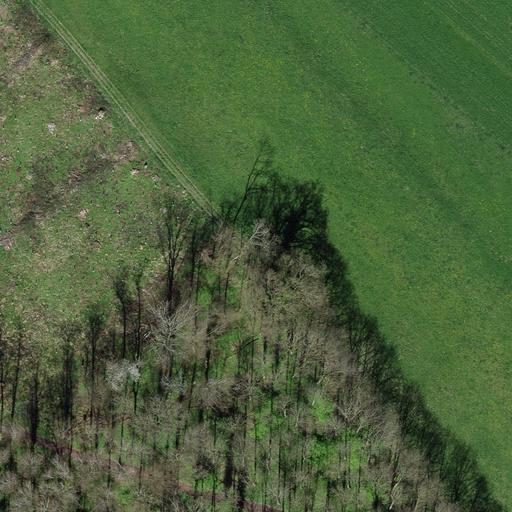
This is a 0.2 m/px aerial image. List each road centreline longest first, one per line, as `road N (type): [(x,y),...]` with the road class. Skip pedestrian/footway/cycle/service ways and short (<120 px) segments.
road 1 (track): [(433,511),(0,0)]
road 2 (track): [(253,511),(0,442)]
